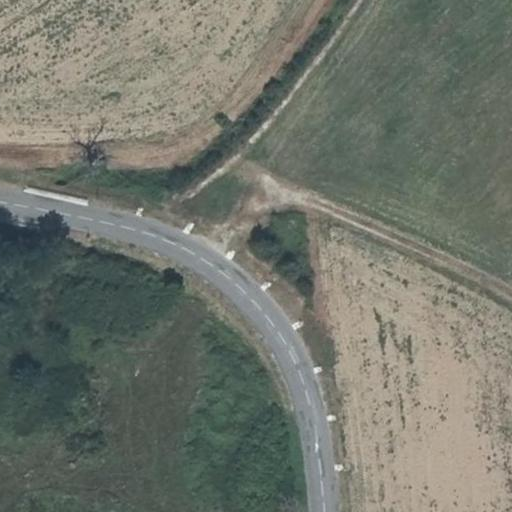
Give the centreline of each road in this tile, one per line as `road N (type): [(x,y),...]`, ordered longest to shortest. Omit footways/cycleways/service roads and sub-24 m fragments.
road 1 (tertiary): [(324,511),(319,448),(290,362),(233,277),(151,228),(0,197)]
road 2 (track): [(209,263),(261,205),(308,199),(511,298)]
